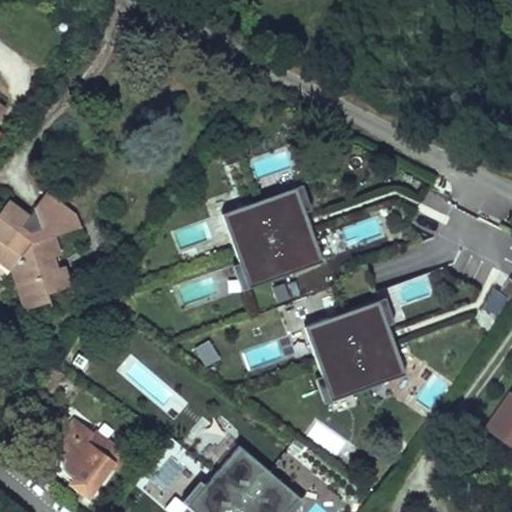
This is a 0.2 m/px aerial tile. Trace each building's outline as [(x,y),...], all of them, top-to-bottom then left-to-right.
[(313,219),(302,191),(219,219),(238,268),(230,271),(239,298),(324,267),(306,221),(313,219)] [(24,212),(2,197),(0,198),(0,247),(5,241),(15,249),(3,264),(19,306),(46,298),(45,290),(64,284),(50,229),(26,236),(14,226),(24,212)] [(179,229),(183,252),(210,247),(206,224),(179,229)] [(5,241),(0,247),(0,261),(3,264),(15,249),(5,241)] [(501,314),(508,294),(491,288),(483,308),(501,314)] [(398,331),(385,301),(302,333),(321,381),(314,384),(324,408),(404,380),(388,335),(398,331)] [(201,366),(218,360),(210,340),(193,346),(201,366)] [(68,374),(54,364),(50,369),(64,379),(68,374)] [(123,458),(93,433),(90,437),(74,424),(55,449),(65,456),(65,461),(66,464),(69,469),(73,474),(77,477),(72,484),(87,495),(109,466),(117,472),(123,463),(123,458)] [(235,443),(184,503),(194,511),(283,511),(298,496),(235,443)] [(154,499),(163,488),(148,476),(139,486),(154,499)]
